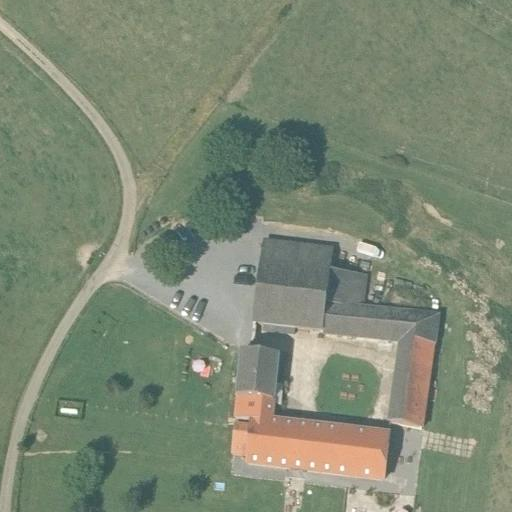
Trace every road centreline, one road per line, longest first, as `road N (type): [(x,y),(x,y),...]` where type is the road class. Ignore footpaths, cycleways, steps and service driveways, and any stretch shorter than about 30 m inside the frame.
road 1 (unclassified): [(4,511),(32,391),(120,239),(126,193),(100,125),(0,24)]
road 2 (track): [(284,0),(126,211)]
